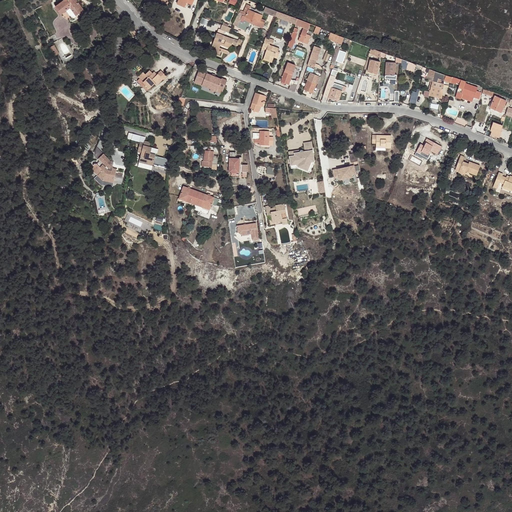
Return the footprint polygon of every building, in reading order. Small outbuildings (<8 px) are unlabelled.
[(77,2),(75,0),(61,0),(55,4),(59,10),(62,8),(64,11),(71,7),(77,16),(83,12),(80,7),(82,6),(79,1),(77,2)] [(274,16),(275,13),(265,9),(264,11),(257,8),(255,11),(250,9),(251,5),(247,4),(245,8),(246,8),(244,11),(241,10),(240,13),(238,12),(233,25),(238,27),(240,21),(243,22),(245,19),(262,26),(263,23),(264,24),(266,20),(261,18),(264,12),(274,16)] [(297,21),(275,13),(274,16),(295,24),(296,23),(297,21)] [(298,19),(297,19),(297,21),(296,23),(304,27),(299,40),(304,42),(307,33),(311,24),(306,22),(298,19)] [(232,44),(233,38),(217,32),(211,48),(216,49),(215,53),(220,54),(221,51),(222,48),(219,47),(220,44),(230,47),(232,44)] [(342,43),(344,38),(343,37),(333,33),(331,39),(342,43)] [(296,38),(291,36),(288,46),(293,47),(295,41),(296,38)] [(275,40),(266,37),(264,44),(263,46),(268,48),(267,50),(263,59),(269,61),(271,56),(274,58),(277,59),(279,53),(278,53),(279,49),(269,45),(269,43),(274,44),(275,40)] [(54,56),(58,53),(53,44),(48,47),(54,56)] [(314,46),(307,66),(314,68),(321,49),(314,46)] [(338,52),(339,49),(335,48),(331,61),(332,61),(335,62),(337,56),(338,52)] [(328,61),(329,55),(320,53),(318,58),(328,61)] [(370,59),(367,58),(364,69),(366,70),(367,68),(368,68),(378,71),(380,62),(370,59)] [(416,64),(408,61),(407,67),(414,70),(416,64)] [(395,74),(396,63),(386,62),(385,79),(396,79),(397,74),(395,74)] [(289,90),(295,92),(296,86),(291,84),(297,66),(287,63),(281,81),(291,85),(289,90)] [(333,69),(323,96),(338,101),(342,91),(345,92),(346,87),(333,83),(337,71),(333,69)] [(136,80),(143,89),(147,87),(150,91),(167,78),(161,71),(156,75),(151,70),(145,75),(144,74),(136,80)] [(445,74),(436,71),(433,80),(433,81),(437,82),(437,80),(439,81),(439,79),(444,80),(445,74)] [(313,78),(315,74),(310,72),(304,89),(312,92),(317,80),(313,78)] [(221,79),(207,74),(205,77),(198,74),(195,81),(203,84),(203,83),(208,85),(207,88),(210,90),(210,91),(214,93),(214,91),(217,92),(218,88),(223,90),(227,81),(222,79),(221,79)] [(458,79),(446,75),(445,80),(456,85),(458,79)] [(429,95),(442,99),(442,94),(443,87),(444,84),(437,82),(433,81),(431,87),(430,92),(429,95)] [(476,91),(477,87),(461,81),(457,91),(462,93),(460,98),(473,102),(474,97),(479,99),(481,92),(476,91)] [(255,106),(261,107),(263,103),(264,103),(266,100),(263,100),(264,94),(255,92),(251,106),(255,106)] [(511,99),(496,94),(495,97),(490,107),(501,112),(506,101),(510,103),(511,103),(511,99)] [(276,118),(274,108),(265,108),(265,112),(270,113),(271,118),(276,118)] [(490,134),(499,137),(503,126),(493,122),(491,128),(493,128),(490,134)] [(260,139),(259,139),(255,138),(254,141),(260,142),(259,145),(269,146),(271,131),(262,130),(260,139)] [(392,136),(373,136),(373,145),(377,145),(377,147),(385,146),(385,149),(392,149),(392,136)] [(436,154),(441,147),(426,138),(422,145),(420,144),(417,149),(425,154),(424,156),(429,159),(432,156),(428,154),(430,151),(436,154)] [(157,146),(158,142),(152,140),(151,143),(146,142),(144,150),(148,151),(147,157),(145,162),(160,166),(162,155),(158,154),(159,147),(157,146)] [(294,151),(287,152),(289,166),(295,164),(306,169),(309,161),(312,161),(309,143),(302,144),(303,152),(302,152),(301,152),(301,151),(300,151),(299,151),(298,151),(298,152),(297,153),(294,153),(294,151)] [(219,166),(217,157),(212,157),(212,153),(203,152),(203,162),(202,162),(202,164),(211,164),(212,166),(219,166)] [(118,161),(110,153),(104,157),(109,162),(106,165),(103,163),(100,166),(97,168),(108,180),(119,183),(122,172),(117,170),(113,169),(114,167),(116,168),(118,161)] [(477,175),(481,165),(473,162),(473,164),(464,161),(466,156),(461,154),(456,168),(459,170),(458,172),(469,176),(471,172),(477,175)] [(237,175),(240,176),(246,177),(248,171),(243,169),(243,168),(239,167),(240,163),(235,162),(236,155),(230,155),(227,180),(236,181),(237,180),(237,175)] [(351,165),(353,165),(358,164),(356,155),(349,157),(351,165)] [(306,169),(295,164),(289,166),(289,169),(294,168),(308,173),(312,162),(312,161),(309,161),(306,169)] [(160,166),(145,162),(144,166),(158,170),(160,166)] [(359,167),(354,168),(333,173),(335,181),(339,180),(340,183),(351,180),(351,177),(356,176),(355,174),(360,173),(359,167)] [(511,190),(511,175),(511,176),(510,179),(504,177),(505,174),(500,172),(495,187),(499,189),(501,182),(505,184),(504,187),(511,190)] [(178,199),(208,210),(212,199),(183,188),(178,199)] [(281,220),(282,224),(286,223),(284,204),(276,204),(276,207),(270,208),(270,205),(265,206),(266,215),(270,214),(271,222),(281,220)] [(268,226),(282,224),(281,220),(271,222),(270,214),(266,215),(268,226)] [(255,222),(236,225),(237,231),(241,234),(243,231),(246,231),(249,233),(251,233),(252,239),(257,238),(255,222)]
